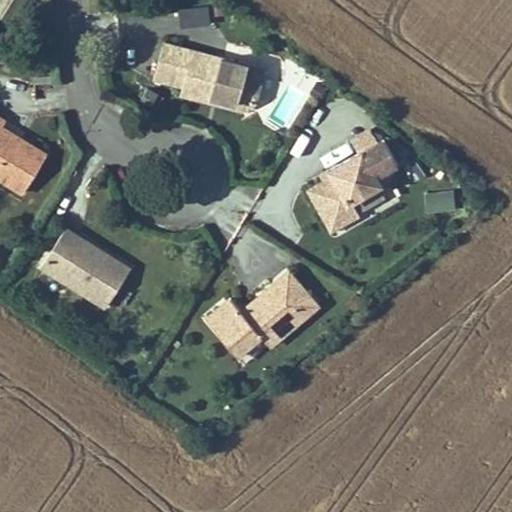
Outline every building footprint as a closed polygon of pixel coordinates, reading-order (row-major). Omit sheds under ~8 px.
[(181,24),(211,19),(208,1),(178,7),(181,24)] [(255,75),(153,47),(143,82),(177,91),(174,98),(234,115),(248,102),(255,75)] [(286,127),(300,98),(286,91),(271,121),(286,127)] [(0,194),(10,201),(36,163),(0,138),(0,194)] [(332,149),(341,162),(343,161),(357,152),(349,139),(332,149)] [(362,191),(358,185),(380,171),(364,148),(357,152),(343,161),(341,162),(308,183),(314,192),(293,206),(315,242),(341,225),(332,211),(362,191)] [(454,188),(426,190),(428,211),(456,209),(454,188)] [(95,261),(55,236),(27,279),(90,320),(118,276),(95,261)] [(273,313),(289,299),(276,283),(260,298),(273,313)] [(253,354),(302,314),(289,299),(273,313),(260,298),(227,325),(216,313),(198,328),(226,362),(246,346),(253,354)]
